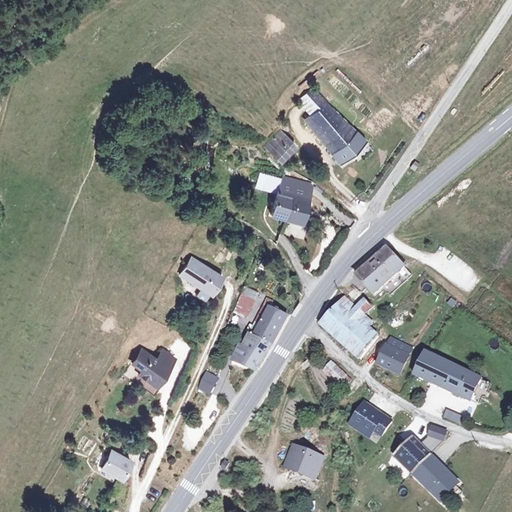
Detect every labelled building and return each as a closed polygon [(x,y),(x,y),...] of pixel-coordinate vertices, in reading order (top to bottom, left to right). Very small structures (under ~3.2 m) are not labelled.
[(341,162),(363,144),(314,83),(298,95),(313,114),(307,119),(341,162)] [(271,128),(252,142),(269,159),(286,144),(271,128)] [(291,191),(284,217),(300,221),(309,183),(282,175),(280,181),(279,185),(291,191)] [(275,193),(269,214),(284,217),(291,191),(279,185),(280,181),(260,176),(257,188),(275,193)] [(387,244),(355,270),(372,291),(404,265),(387,244)] [(221,275),(191,257),(180,274),(210,292),(221,275)] [(316,320),(328,330),(343,343),(355,354),(375,328),(366,321),(370,315),(366,312),(363,309),(373,296),(362,287),(352,280),(316,320)] [(259,292),(244,285),(234,309),(240,312),(248,316),(259,292)] [(271,297),(253,330),(272,337),(287,312),(275,305),(276,300),(271,297)] [(240,312),(234,309),(229,321),(235,323),(240,312)] [(253,330),(249,337),(246,336),(238,353),(258,362),(272,337),(253,330)] [(404,347),(380,338),(373,357),(396,366),(404,347)] [(479,368),(425,342),(413,364),(474,395),(482,379),(475,376),(479,368)] [(148,358),(132,347),(122,360),(132,367),(129,372),(145,383),(158,365),(148,358)] [(164,356),(154,349),(148,358),(158,365),(164,356)] [(322,362),(337,376),(344,369),(328,355),(322,362)] [(346,384),(352,377),(344,369),(337,376),(346,384)] [(218,378),(206,373),(200,386),(210,393),(218,378)] [(392,419),(364,400),(348,421),(377,441),(392,419)] [(461,422),(462,412),(445,410),(443,419),(461,422)] [(410,427),(392,445),(437,493),(456,475),(410,427)] [(292,444),(285,467),(296,471),(298,465),(307,469),(306,474),(316,478),(323,454),(292,444)] [(124,459),(105,450),(96,468),(115,477),(124,459)]
